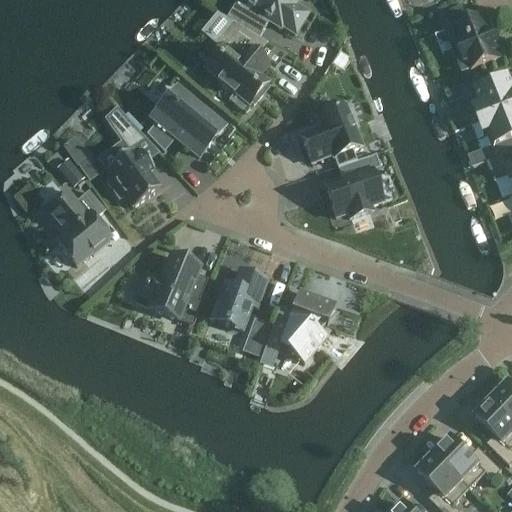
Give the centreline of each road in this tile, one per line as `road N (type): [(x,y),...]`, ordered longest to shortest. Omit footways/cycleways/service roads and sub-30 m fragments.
road 1 (residential): [(506,323),(205,205)]
road 2 (residential): [(354,511),(397,443),(482,359),(506,323)]
road 3 (residential): [(205,205),(304,93)]
